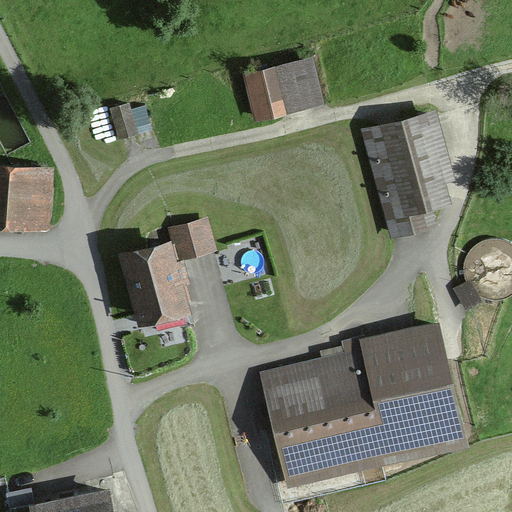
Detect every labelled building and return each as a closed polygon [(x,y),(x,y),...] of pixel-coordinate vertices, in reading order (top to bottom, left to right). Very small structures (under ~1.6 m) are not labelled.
[(314,57),(243,74),(255,122),(325,105),(314,57)] [(130,105),(111,109),(119,140),(138,135),(130,105)] [(457,181),(438,109),(360,129),(390,240),(435,228),(431,211),(453,205),(447,184),(457,181)] [(57,171),(0,165),(0,227),(51,232),(57,171)] [(172,240),(118,255),(139,329),(192,315),(188,302),(191,301),(187,285),(191,284),(184,260),(217,251),(208,217),(168,227),(172,240)] [(321,357),(258,372),(286,491),(470,448),(440,321),(365,338),(365,336),(342,341),(343,345),(319,351),(321,357)] [(123,511),(119,490),(35,507),(35,511),(123,511)]
